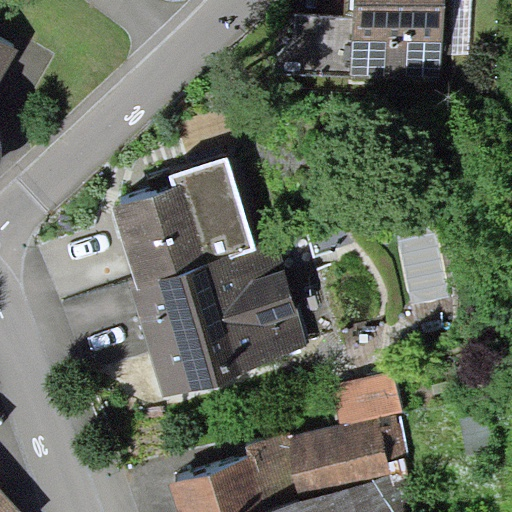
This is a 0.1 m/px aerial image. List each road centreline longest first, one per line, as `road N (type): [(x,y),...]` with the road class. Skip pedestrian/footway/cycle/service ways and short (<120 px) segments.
road 1 (residential): [(0,235),(229,0)]
road 2 (residential): [(0,321),(45,386),(82,511)]
